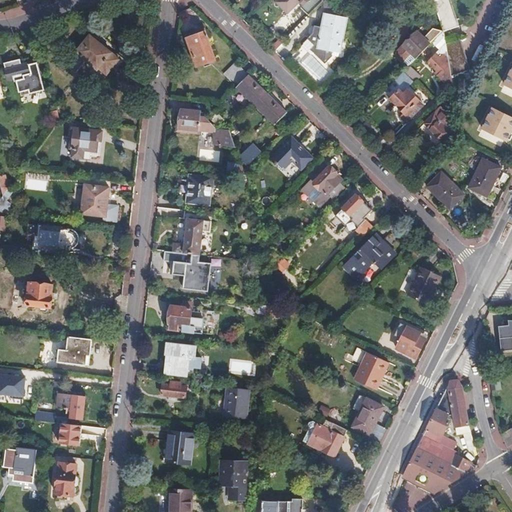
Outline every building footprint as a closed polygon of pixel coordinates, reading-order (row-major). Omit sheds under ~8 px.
[(300,9),(309,16),(323,1),(321,0),(281,0),(278,3),(289,13),(298,3),(302,7),(300,9)] [(432,0),(443,30),(444,33),(460,27),(451,0),(432,0)] [(346,20),(322,14),(321,19),(297,47),(311,59),(313,57),(324,66),(332,57),(338,58),(346,20)] [(407,67),(443,30),(427,27),(420,34),(417,32),(403,45),(406,48),(401,54),(399,60),(407,67)] [(214,61),(202,29),(185,36),(196,67),(214,61)] [(108,80),(122,61),(88,34),(73,54),(70,52),(60,66),(73,75),(82,63),(87,67),(88,65),(108,80)] [(446,45),(451,77),(470,70),(461,40),(446,45)] [(445,83),(451,77),(446,45),(445,44),(427,63),(438,73),(437,75),(445,83)] [(30,75),(27,64),(20,66),(18,61),(3,65),(7,81),(12,80),(13,83),(24,80),(23,77),(30,75)] [(235,88),(247,76),(237,67),(226,79),(235,88)] [(403,88),(411,79),(404,72),(396,81),(403,88)] [(266,94),(247,76),(235,88),(254,107),(266,94)] [(407,123),(424,106),(409,90),(407,91),(405,89),(402,92),(400,90),(392,99),(400,107),(399,108),(404,112),(400,116),(407,123)] [(286,113),(266,94),(254,107),(274,126),(286,113)] [(511,143),(511,112),(496,104),(483,129),(511,143)] [(216,126),(222,120),(210,106),(208,105),(207,115),(216,126)] [(450,118),(438,106),(422,122),(445,144),(452,136),(451,131),(445,124),(450,118)] [(197,131),(199,113),(180,110),(178,129),(197,131)] [(58,121),(55,111),(47,114),(51,130),(58,121)] [(228,130),(219,129),(218,146),(235,148),(228,130)] [(106,148),(107,138),(77,135),(74,156),(77,156),(77,163),(87,164),(88,157),(102,159),(103,147),(106,148)] [(301,170),(312,159),(289,137),(268,159),(275,166),(277,163),(283,169),(291,161),(301,170)] [(250,163),(260,153),(251,145),(243,154),(243,155),(240,159),(246,166),(250,162),(250,163)] [(199,161),(219,162),(220,150),(200,149),(199,161)] [(487,197),(502,169),(483,161),(469,190),(487,197)] [(226,173),(244,175),(241,165),(227,163),(226,173)] [(310,178),(311,178),(329,196),(331,199),(341,190),(335,184),(340,180),(323,164),(310,178)] [(447,210),(463,195),(440,173),(425,188),(447,210)] [(209,206),(212,179),(190,176),(186,204),(209,206)] [(329,196),(311,178),(300,189),(318,207),(329,196)] [(48,182),(28,179),(27,188),(47,191),(48,182)] [(107,185),(107,189),(107,191),(118,193),(119,186),(107,185)] [(107,191),(107,189),(84,186),(80,215),(102,217),(103,206),(105,206),(107,191)] [(11,193),(7,190),(1,199),(5,202),(11,193)] [(363,218),(371,210),(355,195),(342,208),(351,218),(350,219),(358,227),(365,220),(363,218)] [(172,253),(187,254),(206,257),(211,214),(184,211),(183,221),(178,220),(175,244),(174,244),(172,253)] [(362,237),(372,227),(367,221),(356,232),(362,237)] [(59,230),(59,228),(37,227),(37,237),(34,237),(33,249),(44,251),(47,248),(49,252),(70,254),(70,250),(73,247),(75,242),(75,238),(74,233),(69,230),(66,228),(65,231),(59,230)] [(380,270),(395,255),(374,235),(341,268),(355,281),(373,263),(380,270)] [(172,253),(166,252),(163,273),(183,276),(183,278),(192,279),(195,259),(187,258),(187,254),(172,253)] [(288,265),(281,259),(276,264),(281,280),(284,278),(281,272),(288,265)] [(426,306),(440,277),(420,267),(406,295),(426,306)] [(50,298),(51,286),(28,284),(27,296),(23,296),(22,305),(26,305),(26,307),(38,308),(38,311),(40,314),(45,314),(46,312),(47,309),(50,309),(51,298),(50,298)] [(189,327),(191,304),(183,303),(182,307),(170,307),(168,325),(168,330),(177,331),(177,326),(189,327)] [(289,319),(292,310),(265,306),(264,316),(289,319)] [(506,327),(497,327),(498,348),(510,348),(510,345),(511,344),(511,321),(506,322),(506,327)] [(399,340),(406,327),(399,324),(393,336),(399,340)] [(418,333),(406,327),(399,340),(395,348),(415,358),(424,339),(417,336),(418,333)] [(89,358),(91,341),(67,339),(65,352),(58,351),(56,363),(84,367),(85,357),(89,358)] [(194,359),(195,347),(165,344),(164,356),(165,356),(163,374),(191,377),(193,359),(194,359)] [(354,380),(367,352),(365,351),(351,379),(354,380)] [(385,361),(367,352),(354,380),(374,390),(379,378),(377,377),(385,361)] [(0,393),(28,396),(29,374),(0,372),(0,393)] [(64,375),(51,373),(51,381),(63,382),(64,375)] [(453,427),(466,424),(459,381),(448,383),(436,406),(425,429),(440,437),(447,424),(444,422),(446,416),(451,415),(453,427)] [(180,386),(180,384),(170,383),(170,385),(162,384),(161,396),(185,399),(186,387),(180,386)] [(242,417),(245,389),(194,383),(193,393),(204,394),(204,401),(222,403),(221,414),(242,417)] [(280,398),(267,392),(254,434),(262,437),(280,398)] [(84,397),(60,394),(57,394),(55,408),(61,409),(61,411),(66,410),(65,413),(70,413),(70,419),(82,420),(84,397)] [(368,436),(382,408),(365,399),(351,427),(368,436)] [(37,417),(37,422),(52,424),(53,415),(34,413),(34,417),(37,417)] [(342,437),(346,430),(325,420),(322,426),(322,427),(327,429),(342,437)] [(52,424),(37,422),(36,430),(52,431),(52,424)] [(63,444),(86,445),(87,424),(64,423),(63,444)] [(306,443),(320,451),(322,445),(320,444),(327,429),(322,427),(322,426),(316,423),(315,423),(312,423),(309,428),(310,433),(306,443)] [(468,426),(454,428),(456,436),(463,435),(469,452),(476,450),(468,426)] [(333,457),(342,437),(327,429),(320,444),(322,445),(320,451),(333,457)] [(187,465),(191,434),(168,431),(166,445),(169,446),(167,462),(187,465)] [(429,440),(422,436),(416,448),(423,452),(429,440)] [(446,448),(429,440),(423,452),(441,460),(446,448)] [(435,493),(466,472),(444,462),(441,460),(423,452),(416,448),(402,476),(410,480),(410,484),(419,488),(422,486),(435,493)] [(32,475),(35,451),(15,449),(12,476),(23,478),(23,474),(32,475)] [(466,472),(474,467),(460,460),(461,457),(453,453),(452,455),(448,454),(444,462),(466,472)] [(57,462),(56,475),(74,477),(76,464),(57,462)] [(242,479),(243,462),(220,462),(220,487),(227,487),(227,502),(234,502),(234,501),(244,501),(245,479),(242,479)] [(74,477),(56,475),(54,496),(72,497),(73,488),(76,487),(77,486),(77,481),(76,478),(74,478),(74,477)] [(190,511),(191,490),(169,489),(168,511),(190,511)] [(302,511),(303,500),(291,500),(291,503),(261,502),(260,511),(302,511)]
